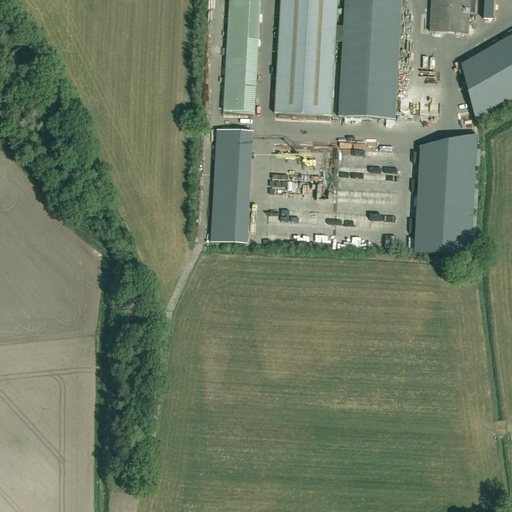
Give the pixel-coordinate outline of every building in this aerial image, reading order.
[(336,28),(337,0),(281,0),(275,115),(331,118),(336,43),(343,43),(339,119),(395,122),(402,1),(388,0),(345,0),(344,28),(336,28)] [(431,0),(430,33),(469,35),(470,14),(475,15),(476,1),(471,1),(470,0),(431,0)] [(476,123),(511,102),(511,37),(461,66),(476,123)] [(224,113),(254,114),(258,53),(228,52),(224,113)] [(477,136),(420,148),(414,254),(470,257),(477,136)]
